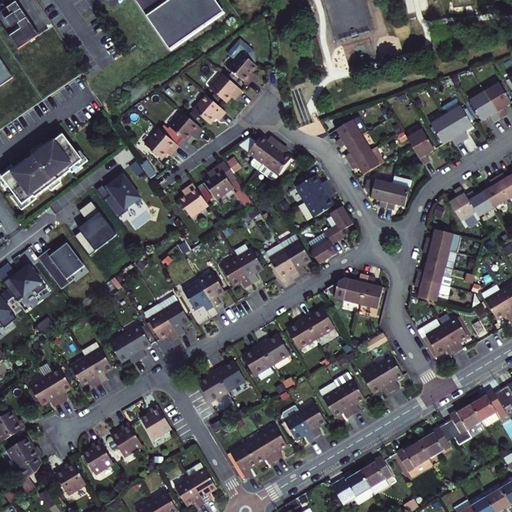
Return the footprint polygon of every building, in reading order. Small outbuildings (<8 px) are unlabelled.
[(133,0),(172,52),(226,14),(216,0),(133,0)] [(0,12),(0,22),(18,49),(39,35),(16,2),(6,9),(2,4),(0,5),(0,10),(1,12),(0,12)] [(250,54),(236,42),(224,57),(230,63),(224,71),(244,88),(251,80),(252,78),(249,75),(254,69),(249,65),(251,64),(250,54)] [(0,85),(13,77),(0,57),(0,85)] [(239,94),(219,77),(207,91),(224,105),(228,99),(230,101),(232,98),(234,99),(239,94)] [(499,83),(484,92),(500,118),(506,114),(502,107),(511,102),(499,83)] [(500,118),(484,92),(469,101),(481,120),(489,115),(494,122),(500,118)] [(218,121),(223,115),(203,98),(190,113),(196,118),(207,127),(212,121),(214,123),(216,120),(218,121)] [(446,115),(461,141),(468,137),(464,130),(472,126),(461,106),(446,115)] [(196,118),(190,113),(185,119),(191,124),(196,118)] [(194,138),(200,132),(191,124),(185,119),(180,115),(167,130),(170,133),(184,144),(188,138),(189,139),(192,136),(194,138)] [(461,141),(446,115),(431,124),(442,143),(451,138),(455,145),(461,141)] [(341,148),(346,145),(363,135),(354,120),(337,131),(342,139),(337,142),(341,148)] [(422,129),(407,138),(412,146),(423,164),(429,160),(425,154),(434,149),(422,129)] [(16,196),(26,209),(40,199),(40,198),(53,187),(55,190),(66,182),(64,179),(76,170),(75,168),(87,159),(66,132),(54,141),(53,140),(46,145),(45,143),(34,151),(36,153),(35,154),(36,155),(33,158),(31,160),(30,158),(17,167),(15,165),(1,176),(9,187),(12,185),(19,194),(16,196)] [(164,157),(165,158),(168,155),(170,157),(177,149),(165,139),(156,132),(142,150),(159,163),(164,157)] [(184,144),(170,133),(165,139),(177,149),(178,150),(184,144)] [(346,157),(350,163),(372,150),(363,135),(346,145),(351,154),(346,157)] [(252,162),(260,168),(276,145),(270,141),(268,143),(266,141),(264,143),(258,139),(254,145),(246,157),(252,162)] [(246,157),(254,145),(248,141),(238,149),(246,157)] [(282,156),(283,154),(280,152),(282,150),(276,145),(260,168),(274,178),(288,160),(282,156)] [(364,175),(381,165),(372,150),(350,163),(354,170),(359,167),(364,175)] [(260,168),(252,162),(249,165),(250,169),(256,173),(260,168)] [(212,176),(207,179),(209,181),(202,185),(215,203),(232,191),(229,186),(235,182),(222,165),(210,174),(212,176)] [(274,178),(260,168),(256,173),(268,182),(271,182),(274,178)] [(134,183),(123,170),(95,191),(116,220),(127,211),(126,209),(141,197),(132,185),(134,183)] [(511,198),(511,175),(506,179),(503,174),(496,178),(510,200),(511,198)] [(395,177),(393,184),(386,210),(394,211),(395,205),(405,208),(410,189),(412,181),(395,177)] [(510,200),(496,178),(490,182),(493,187),(485,192),(495,209),(510,200)] [(295,191),(304,206),(330,190),(326,184),(320,188),(317,184),(315,179),(295,191)] [(368,179),(366,187),(371,199),(381,202),(379,208),(386,210),(393,184),(376,180),(368,179)] [(253,208),(235,182),(229,186),(232,191),(237,197),(235,199),(245,213),(253,208)] [(191,221),(207,209),(192,187),(184,193),(186,195),(182,198),(184,199),(178,203),(191,221)] [(479,218),(466,196),(461,188),(454,192),(458,198),(450,203),(465,229),(481,220),(479,218)] [(330,190),(304,206),(298,209),(306,223),(312,219),(314,221),(333,209),(330,205),(327,200),(334,196),(330,190)] [(473,192),(466,196),(479,218),(495,209),(485,192),(476,197),(473,192)] [(118,238),(92,202),(77,213),(86,226),(77,234),(78,236),(73,239),(87,257),(92,254),(93,257),(118,238)] [(343,209),(329,217),(335,228),(330,232),(337,244),(344,240),(341,235),(345,232),(354,226),(343,209)] [(454,235),(435,230),(433,239),(427,238),(425,245),(458,253),(462,236),(454,235)] [(330,232),(323,236),(328,244),(310,255),(318,267),(335,256),(331,248),(334,246),(337,244),(330,232)] [(279,245),(300,278),(307,274),(303,268),(307,265),(312,262),(294,235),(279,245)] [(83,267),(65,244),(56,251),(58,254),(54,257),(50,252),(38,262),(62,294),(74,284),(69,277),(83,267)] [(300,278),(279,245),(265,254),(281,281),(285,278),(289,276),(294,282),(300,278)] [(458,253),(425,245),(423,252),(429,254),(427,263),(446,268),(453,270),(458,253)] [(264,271),(252,251),(237,261),(253,286),(259,282),(255,277),(260,274),(264,271)] [(247,290),(253,286),(237,261),(223,269),(234,289),(239,286),(243,284),(247,290)] [(418,272),(416,279),(450,287),(452,279),(444,277),(446,268),(427,263),(424,273),(418,272)] [(46,291),(29,269),(17,278),(15,276),(3,285),(17,305),(33,292),(37,297),(46,291)] [(214,274),(198,284),(214,310),(220,306),(217,300),(220,298),(225,294),(214,274)] [(337,297),(363,304),(371,276),(364,274),(362,280),(357,279),(348,277),(344,280),(329,288),(331,293),(337,295),(337,297)] [(380,309),(382,304),(385,287),(376,285),(378,278),(373,276),(371,276),(363,304),(380,309)] [(450,287),(416,279),(415,286),(420,287),(418,298),(425,300),(437,303),(440,294),(449,296),(451,288),(450,287)] [(214,310),(198,284),(184,293),(195,312),(199,310),(204,307),(208,314),(214,310)] [(511,284),(501,291),(511,308),(511,284)] [(511,308),(501,291),(500,288),(484,297),(497,319),(501,317),(506,314),(510,321),(511,319),(511,308)] [(174,299),(160,308),(180,340),(185,336),(182,330),(186,327),(190,325),(174,299)] [(16,322),(0,301),(0,326),(4,331),(16,322)] [(173,344),(180,340),(160,308),(145,317),(160,343),(165,340),(169,337),(173,344)] [(304,318),(317,340),(335,329),(324,309),(318,313),(312,316),(311,314),(304,318)] [(458,317),(456,318),(467,338),(469,336),(458,317)] [(300,350),(317,340),(304,318),(297,323),(298,324),(295,326),(288,331),(300,350)] [(441,327),(456,353),(462,349),(459,343),(463,340),(467,338),(456,318),(441,327)] [(437,320),(417,332),(421,339),(441,327),(437,320)] [(450,357),(456,353),(441,327),(421,339),(434,358),(441,353),(445,350),(450,357)] [(140,329),(125,338),(141,363),(147,359),(143,353),(146,351),(151,348),(147,342),(141,331),(140,329)] [(143,330),(141,331),(147,342),(150,340),(143,330)] [(384,332),(364,344),(369,351),(388,340),(384,332)] [(260,345),(273,366),(291,355),(279,336),(274,339),(269,342),(268,340),(260,345)] [(134,368),(141,363),(125,338),(110,347),(121,366),(126,363),(130,361),(134,368)] [(97,344),(81,353),(86,361),(102,386),(108,383),(104,376),(109,374),(113,371),(97,344)] [(255,377),(273,366),(260,345),(253,349),(255,351),(251,353),(243,358),(255,377)] [(392,357),(377,365),(392,391),(399,387),(395,381),(400,378),(404,376),(392,357)] [(102,386),(86,361),(71,370),(83,389),(87,387),(91,384),(95,390),(102,386)] [(223,367),(216,371),(229,393),(246,382),(235,362),(230,366),(224,369),(223,367)] [(385,396),(392,391),(377,365),(362,375),(373,394),(377,392),(381,389),(385,396)] [(40,373),(45,381),(52,377),(47,368),(40,373)] [(229,393),(216,371),(210,375),(211,377),(206,380),(199,385),(213,409),(232,398),(229,393)] [(72,392),(60,372),(52,377),(45,381),(61,406),(67,402),(64,396),(69,393),(72,392)] [(365,399),(353,380),(352,380),(349,375),(335,383),(338,389),(353,415),(360,411),(356,404),(361,401),(365,399)] [(61,406),(45,381),(30,390),(42,410),(47,406),(51,404),(55,410),(61,406)] [(347,418),(353,415),(338,389),(335,383),(320,392),(324,398),(323,398),(334,418),(339,415),(343,412),(347,418)] [(511,384),(499,392),(508,406),(511,413),(511,412),(511,384)] [(494,395),(492,391),(487,394),(481,398),(482,399),(471,406),(481,423),(508,406),(499,392),(494,395)] [(326,423),(314,403),(299,412),(314,438),(321,435),(317,428),(321,425),(326,423)] [(308,442),(314,438),(299,412),(296,406),(283,414),(281,417),(284,421),(284,422),(296,441),(299,438),(304,435),(308,442)] [(460,435),(481,423),(471,406),(460,413),(459,411),(454,414),(449,417),(451,421),(446,425),(453,437),(459,433),(460,435)] [(152,445),(171,434),(157,410),(149,414),(151,418),(147,420),(140,424),(152,445)] [(0,446),(0,447),(26,431),(21,424),(18,426),(15,421),(11,415),(0,422),(0,446)] [(225,428),(220,420),(211,426),(215,434),(225,428)] [(448,444),(455,440),(453,437),(446,425),(434,433),(429,435),(430,437),(419,444),(429,460),(450,448),(448,444)] [(260,435),(276,461),(282,457),(278,451),(283,448),(287,445),(276,426),(260,435)] [(124,462),(142,451),(128,427),(121,432),(123,435),(119,437),(112,442),(124,462)] [(260,435),(246,444),(257,464),(262,461),(265,459),(269,465),(276,461),(260,435)] [(28,442),(8,455),(19,473),(21,475),(19,478),(21,482),(24,482),(26,483),(28,482),(38,475),(43,465),(39,460),(43,458),(38,451),(34,453),(31,448),(28,442)] [(257,464),(246,444),(231,453),(246,479),(253,475),(248,469),(253,466),(257,464)] [(408,472),(429,460),(419,444),(408,450),(407,448),(402,451),(397,454),(408,472)] [(112,469),(98,445),(91,450),(93,453),(89,456),(83,460),(94,480),(112,469)] [(507,467),(511,463),(511,454),(503,460),(507,467)] [(371,465),(361,472),(371,489),(375,495),(390,486),(386,480),(393,476),(382,458),(376,461),(371,464),(371,465)] [(86,488),(72,464),(64,469),(66,472),(61,475),(55,479),(68,499),(86,488)] [(185,474),(189,481),(205,507),(211,502),(207,496),(211,493),(215,491),(199,465),(185,474)] [(164,468),(159,471),(162,476),(167,473),(164,468)] [(331,487),(343,505),(371,489),(361,472),(350,478),(349,477),(343,480),(331,487)] [(198,510),(205,507),(189,481),(174,490),(185,509),(190,506),(194,504),(198,510)] [(26,483),(10,495),(16,504),(34,491),(28,482),(26,483)] [(511,482),(501,490),(510,505),(511,503),(511,482)] [(497,484),(483,492),(494,511),(498,511),(504,509),(510,505),(501,490),(497,484)] [(494,511),(483,492),(468,501),(474,511),(494,511)] [(45,493),(38,497),(46,509),(53,505),(45,493)] [(10,495),(4,499),(10,508),(16,504),(10,495)] [(174,511),(164,496),(150,505),(154,511),(174,511)] [(306,496),(299,500),(303,506),(309,502),(306,496)] [(467,499),(446,511),(474,511),(468,501),(467,499)] [(313,511),(311,508),(305,511),(297,500),(287,506),(290,511),(313,511)] [(413,500),(403,506),(406,511),(411,511),(418,509),(413,500)]
